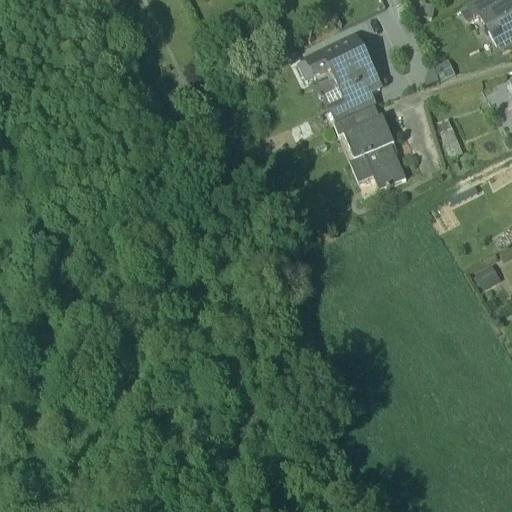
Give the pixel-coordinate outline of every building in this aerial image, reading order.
[(468,25),(478,19),(477,18),(482,15),(476,5),(461,14),(468,25)] [(511,6),(502,12),(498,6),(482,15),(477,18),(478,19),(495,49),(499,56),(511,48),(511,6)] [(347,109),(369,98),(380,93),(355,41),(307,65),(315,82),(330,75),(347,109)] [(331,115),(337,127),(351,121),(375,111),(369,98),(347,109),(331,115)] [(375,111),(351,121),(356,134),(380,124),(375,111)] [(338,142),(343,140),(343,139),(356,134),(351,121),(337,127),(333,129),(338,142)] [(435,126),(446,163),(458,160),(455,149),(458,149),(450,122),(435,126)] [(356,134),(343,139),(343,140),(355,166),(365,162),(373,182),(379,196),(406,184),(380,124),(356,134)] [(357,188),(373,182),(365,162),(355,166),(349,168),(357,188)]
